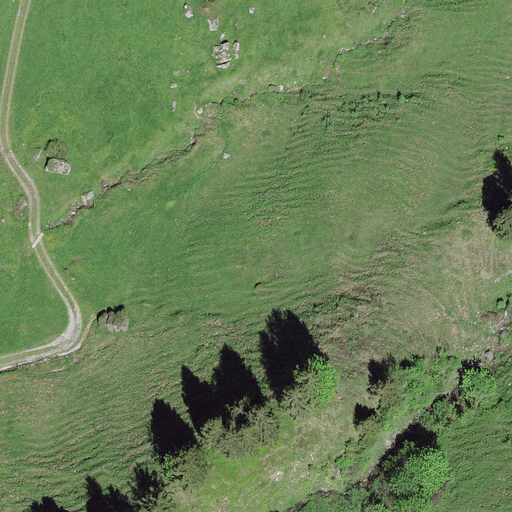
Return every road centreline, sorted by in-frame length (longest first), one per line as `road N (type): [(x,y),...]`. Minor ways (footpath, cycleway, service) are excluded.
road 1 (track): [(0,369),(67,342),(70,317),(0,134)]
road 2 (track): [(0,124),(30,0)]
